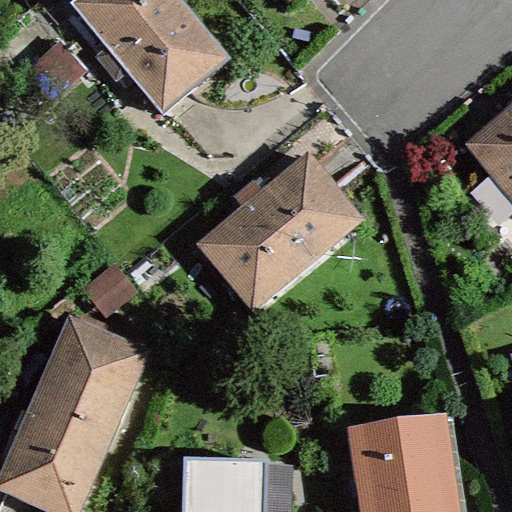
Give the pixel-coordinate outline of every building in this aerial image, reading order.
[(88,0),(78,9),(164,113),(225,62),(173,0),(88,0)] [(511,115),(472,149),(511,197),(511,115)] [(204,249),(254,310),(359,222),(308,162),(204,249)] [(72,326),(55,366),(127,397),(144,357),(72,326)] [(77,511),(127,397),(55,366),(1,491),(38,506),(50,511),(77,511)] [(443,423),(389,431),(395,471),(406,470),(449,463),(443,423)] [(395,471),(389,431),(355,436),(365,511),(412,511),(406,470),(395,471)] [(265,511),(266,495),(267,469),(186,467),(184,511),(265,511)] [(283,495),(266,495),(265,511),(288,511),(289,499),(283,495)]
